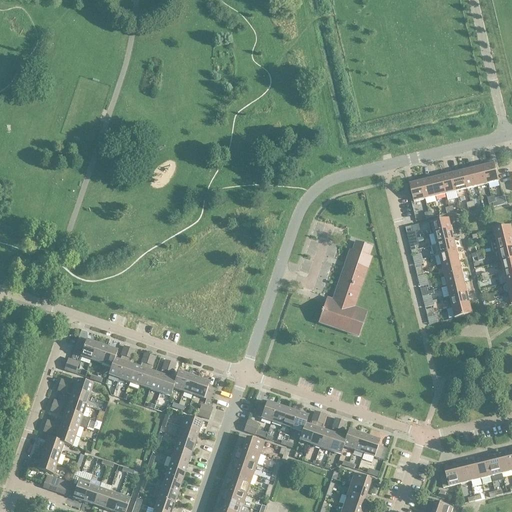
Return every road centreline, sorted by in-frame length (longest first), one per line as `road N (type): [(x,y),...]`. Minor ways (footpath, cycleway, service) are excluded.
road 1 (residential): [(421,435),(436,389),(384,165)]
road 2 (unclassified): [(243,375),(302,205),(329,181),(384,165)]
road 3 (residential): [(69,315),(2,511)]
road 4 (residential): [(421,435),(243,375)]
road 5 (residential): [(243,375),(69,315)]
road 6 (residential): [(196,511),(243,375)]
road 7 (residential): [(505,136),(472,0)]
road 8 (unclassified): [(384,165),(505,136)]
